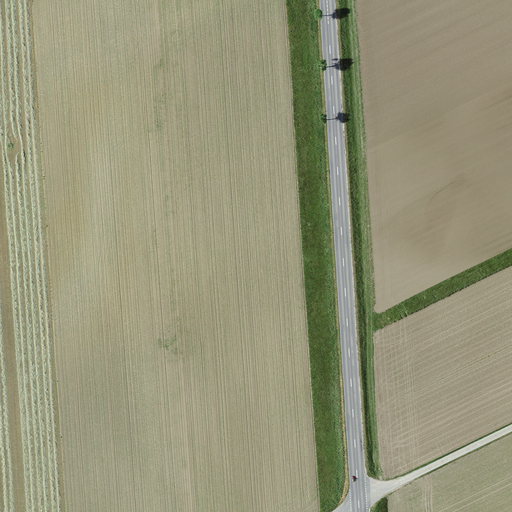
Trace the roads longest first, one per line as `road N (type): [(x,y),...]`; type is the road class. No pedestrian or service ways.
road 1 (tertiary): [(359,511),(326,0)]
road 2 (track): [(339,511),(511,427)]
